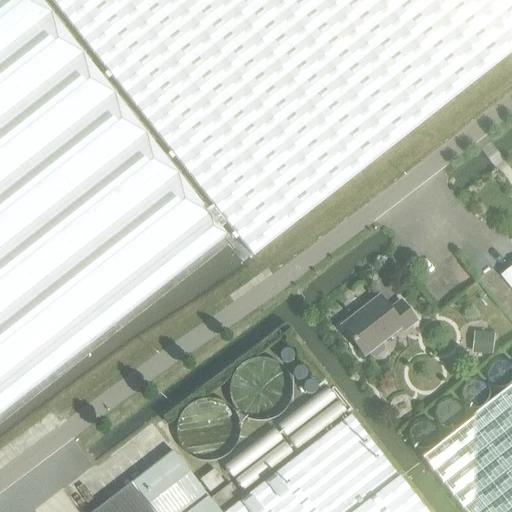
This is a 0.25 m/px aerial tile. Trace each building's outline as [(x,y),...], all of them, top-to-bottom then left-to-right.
[(0,0),(0,413),(224,236),(39,0),(0,0)] [(511,0),(49,0),(252,256),(511,51),(511,0)] [(511,270),(502,278),(511,290),(511,270)] [(384,347),(381,344),(401,328),(404,331),(415,322),(400,302),(389,311),(379,298),(365,309),(368,312),(344,331),(364,357),(367,354),(370,357),(376,358),(383,352),(384,347)] [(471,354),(491,356),(493,335),(473,333),(471,354)] [(511,511),(511,386),(421,457),(463,511),(511,511)] [(424,511),(350,417),(228,511),(424,511)] [(218,511),(208,499),(191,511),(186,511),(207,497),(172,453),(95,511),(218,511)] [(209,494),(224,483),(214,471),(199,481),(209,494)] [(238,495),(230,485),(211,500),(218,510),(238,495)]
